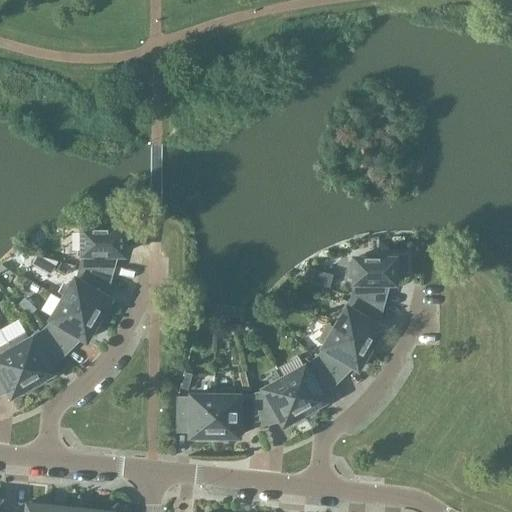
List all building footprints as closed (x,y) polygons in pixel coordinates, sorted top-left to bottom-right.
[(83,254),(80,265),(105,272),(109,254),(121,255),(121,244),(125,244),(125,232),(121,232),(121,230),(105,230),(105,226),(90,226),(90,230),(81,230),(81,233),(71,232),(71,250),(81,250),(81,254),(83,254)] [(381,283),(392,283),(393,273),(408,273),(408,254),(392,254),(392,259),(377,259),(377,254),(362,254),(362,258),(353,258),(352,263),(348,263),(348,278),(352,278),(352,283),(354,283),(351,294),(376,300),(381,283)] [(62,300),(100,322),(107,311),(103,309),(108,300),(98,294),(103,276),(78,270),(75,280),(74,279),(62,300)] [(326,324),(372,351),(378,339),(375,337),(380,328),(370,323),(375,305),(350,298),(347,309),(345,308),(334,328),(327,323),(326,324)] [(93,334),(100,322),(62,300),(50,320),(51,321),(43,329),(62,347),(74,335),(84,340),(89,331),(93,334)] [(365,362),(372,351),(326,324),(327,325),(317,340),(324,344),(321,348),(323,350),(315,357),(333,376),(346,363),(356,369),(361,360),(365,362)] [(6,342),(32,389),(44,382),(42,378),(51,373),(45,363),(58,351),(40,332),(32,340),(31,338),(27,341),(23,334),(7,343),(7,342),(6,342)] [(21,395),(32,389),(6,342),(6,343),(0,346),(0,387),(4,386),(10,396),(19,391),(21,395)] [(282,378),(304,417),(316,411),(313,407),(322,402),(317,392),(330,379),(312,361),(304,369),(303,367),(282,378)] [(293,424),(304,417),(282,378),(262,390),(263,392),(252,395),(258,420),(276,415),(281,425),(291,420),(293,424)] [(236,396),(233,396),(233,387),(213,387),(213,396),(212,441),(226,441),(226,436),(236,437),(236,425),(254,421),(247,396),(236,399),(236,396)] [(212,441),(213,396),(189,396),(189,398),(176,398),(176,425),(189,425),(189,436),(199,436),(199,441),(212,441)] [(45,511),(47,505),(24,503),(23,511),(45,511)]
